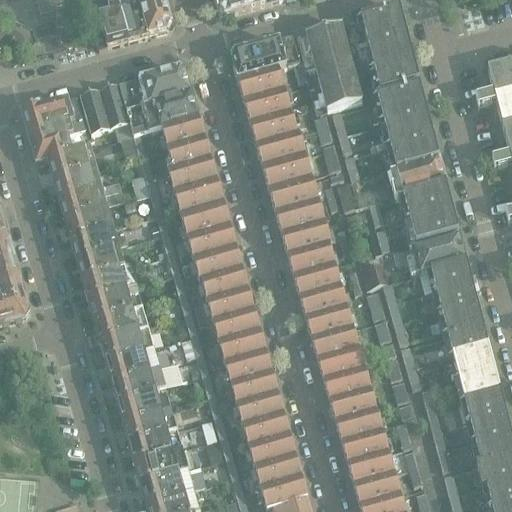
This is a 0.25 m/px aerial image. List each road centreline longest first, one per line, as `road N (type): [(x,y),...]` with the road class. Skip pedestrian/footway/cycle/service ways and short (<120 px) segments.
road 1 (residential): [(333,511),(201,48)]
road 2 (residential): [(511,337),(438,55)]
road 3 (residential): [(60,337),(0,114)]
road 4 (residential): [(0,97),(201,48)]
road 5 (residential): [(110,511),(60,337)]
road 6 (residential): [(201,48),(371,0)]
